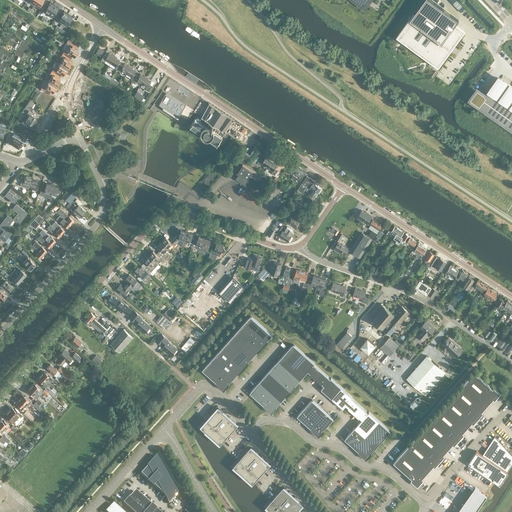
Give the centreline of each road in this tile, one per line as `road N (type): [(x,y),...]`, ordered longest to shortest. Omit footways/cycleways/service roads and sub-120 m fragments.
road 1 (tertiary): [(344,186),(102,26)]
road 2 (residential): [(511,363),(430,303),(297,246)]
road 3 (residential): [(91,293),(171,213),(279,248),(297,246)]
road 4 (tertiary): [(0,329),(103,207),(102,183),(79,137)]
road 5 (unclassified): [(429,504),(395,474),(313,441),(291,422),(262,420),(249,429)]
road 6 (tertiary): [(344,186),(511,296)]
road 7 (residential): [(0,394),(91,293)]
road 8 (unclassified): [(429,504),(511,405)]
